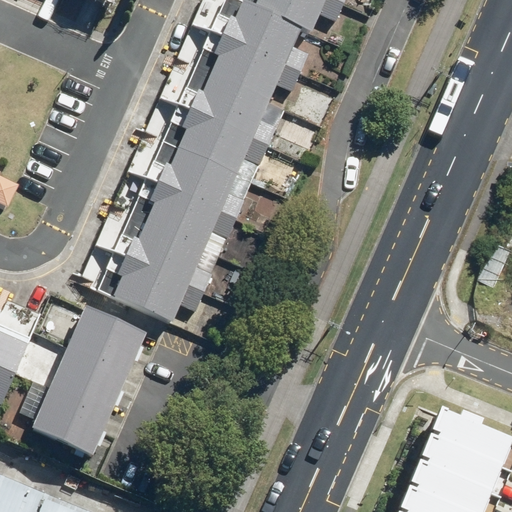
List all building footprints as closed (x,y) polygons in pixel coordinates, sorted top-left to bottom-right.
[(265,0),(265,2),(260,0),(251,0),(245,16),(240,14),(224,52),(229,55),(213,90),(208,88),(192,125),(197,127),(181,164),(176,161),(160,198),(165,201),(148,238),(143,236),(127,272),(132,274),(123,294),(180,320),(187,305),(200,311),(217,274),(203,268),(219,232),(233,238),(250,200),(236,194),(251,159),(264,165),(281,127),(268,121),(283,88),(295,93),(307,65),(295,60),(310,25),(319,31),(325,17),(340,23),(349,0),(265,0)] [(0,170),(2,165),(0,164),(0,210),(4,213),(24,205),(33,186),(11,177),(7,184),(0,180),(0,170)] [(241,233),(227,260),(260,277),(274,250),(241,233)] [(255,290),(221,272),(209,294),(243,312),(255,290)] [(95,303),(39,425),(102,453),(155,330),(128,314),(95,303)] [(0,400),(9,404),(25,371),(36,344),(0,327),(0,400)] [(511,436),(442,407),(398,511),(484,511),(511,446),(511,436)] [(0,511),(91,511),(0,472),(0,511)]
